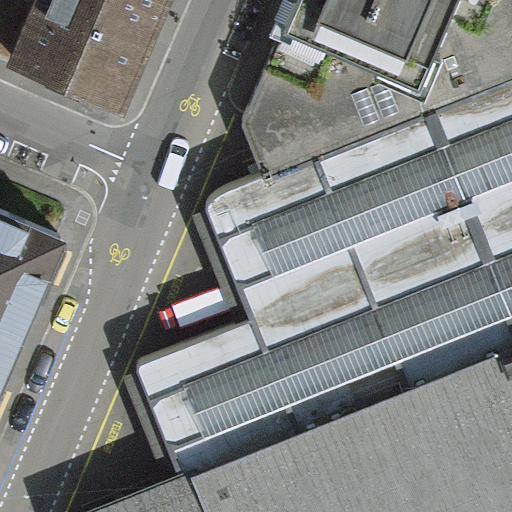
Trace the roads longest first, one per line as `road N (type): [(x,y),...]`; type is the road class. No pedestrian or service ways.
road 1 (residential): [(153,159),(1,511)]
road 2 (residential): [(222,0),(153,159)]
road 3 (residential): [(0,97),(153,159)]
